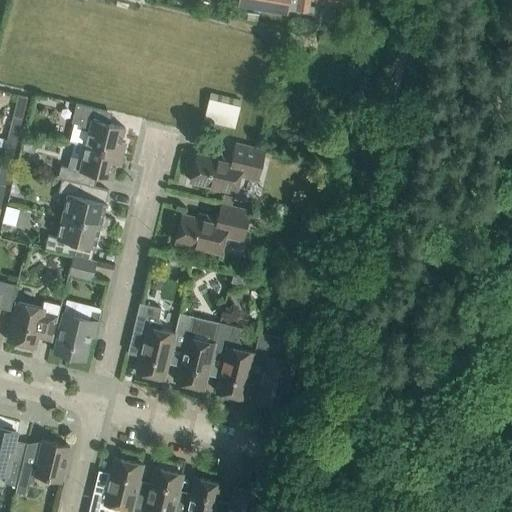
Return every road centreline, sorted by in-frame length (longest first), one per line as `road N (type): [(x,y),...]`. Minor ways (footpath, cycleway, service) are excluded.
road 1 (residential): [(93,409),(159,138)]
road 2 (residential): [(265,451),(93,409)]
